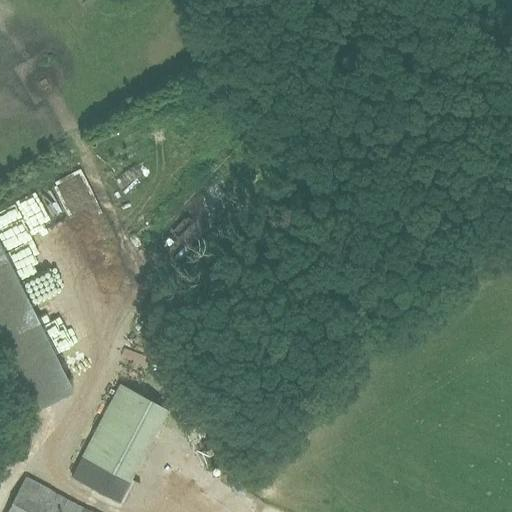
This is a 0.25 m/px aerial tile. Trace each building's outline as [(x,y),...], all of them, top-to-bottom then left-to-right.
[(21,251),(39,245),(35,232),(28,234),(23,218),(12,221),(21,251)] [(44,296),(86,273),(66,236),(24,259),(44,296)] [(15,292),(24,291),(21,259),(6,260),(5,244),(0,244),(0,288),(14,287),(15,292)] [(94,277),(45,297),(50,308),(98,288),(94,277)] [(93,292),(71,305),(78,317),(100,304),(93,292)] [(135,499),(184,404),(133,378),(95,453),(124,468),(113,488),(135,499)] [(237,482),(255,486),(258,475),(239,471),(237,482)] [(91,511),(25,478),(7,511),(91,511)]
